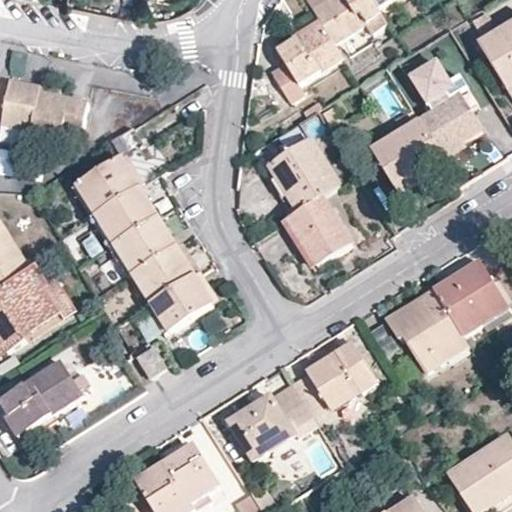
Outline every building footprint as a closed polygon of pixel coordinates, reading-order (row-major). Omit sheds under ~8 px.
[(381,10),(374,0),(310,0),(309,1),(321,21),(325,26),(336,44),(368,24),(373,33),(389,23),(381,10)] [(396,0),(374,0),(381,10),(396,0)] [(499,30),(489,14),(475,23),(485,38),(499,30)] [(293,46),(325,26),(321,21),(290,41),(293,46)] [(345,58),(336,44),(325,26),(293,46),(281,54),(288,65),(274,74),(292,103),(306,94),(301,86),(345,58)] [(511,89),(511,27),(482,46),(509,91),(511,89)] [(485,131),(473,112),(464,96),(455,102),(446,87),(452,84),(440,64),(414,80),(435,114),(421,123),(443,158),(466,144),(485,131)] [(481,107),(462,77),(452,84),(446,87),(455,102),(464,96),(473,112),(481,107)] [(0,143),(78,159),(89,106),(61,100),(41,96),(42,91),(11,85),(5,117),(0,142),(0,143)] [(61,100),(62,95),(42,91),(41,96),(61,100)] [(421,123),(415,113),(408,117),(414,127),(421,123)] [(443,158),(421,123),(414,127),(374,152),(401,194),(418,184),(448,165),(446,163),(443,158)] [(146,149),(135,132),(114,146),(124,163),(128,160),(146,149)] [(344,188),(314,142),(277,165),(296,196),(291,199),(301,214),(325,199),(344,188)] [(446,163),(469,149),(466,144),(443,158),(446,163)] [(0,148),(0,174),(22,179),(26,154),(0,148)] [(146,189),(128,160),(124,163),(143,192),(146,189)] [(143,192),(124,163),(75,193),(85,210),(89,208),(97,221),(143,192)] [(296,196),(277,165),(272,169),(291,199),(296,196)] [(423,191),(453,173),(448,165),(418,184),(423,191)] [(161,221),(143,192),(97,221),(93,223),(104,239),(107,237),(115,250),(161,221)] [(354,245),(325,199),(301,214),(290,222),(319,268),(354,245)] [(97,221),(89,208),(85,210),(93,223),(97,221)] [(179,250),(161,221),(115,250),(112,252),(122,269),(126,266),(134,279),(179,250)] [(319,268),(290,222),(285,225),(314,271),(319,268)] [(0,296),(34,276),(2,227),(0,228),(0,296)] [(115,250),(107,237),(104,239),(112,252),(115,250)] [(202,277),(183,248),(179,250),(198,280),(202,277)] [(198,280),(179,250),(134,279),(130,281),(141,298),(144,296),(152,308),(198,280)] [(506,302),(482,264),(436,294),(465,339),(485,327),(480,319),(506,302)] [(134,279),(126,266),(122,269),(130,281),(134,279)] [(24,339),(61,315),(65,321),(77,313),(58,283),(50,288),(40,272),(34,276),(0,296),(0,344),(8,356),(27,344),(24,339)] [(220,307),(202,277),(198,280),(216,309),(220,307)] [(216,309),(198,280),(152,308),(160,321),(156,323),(167,340),(216,309)] [(470,348),(465,339),(436,294),(390,323),(402,341),(407,338),(429,374),(470,348)] [(152,308),(144,296),(141,298),(149,311),(152,308)] [(488,333),(511,318),(511,311),(506,302),(480,319),(485,327),(488,333)] [(160,321),(152,308),(149,311),(156,323),(160,321)] [(324,366),(355,346),(351,340),(320,360),(324,366)] [(380,385),(355,346),(324,366),(309,375),(332,410),(361,391),(363,395),(380,385)] [(167,372),(156,354),(141,363),(153,381),(167,372)] [(56,420),(86,401),(83,396),(75,384),(64,368),(3,406),(12,420),(25,440),(56,420)] [(332,410),(309,375),(293,386),(315,420),(332,410)] [(92,390),(85,378),(75,384),(83,396),(92,390)] [(315,420),(293,386),(273,398),(295,433),(315,420)] [(334,414),(363,395),(361,391),(332,410),(334,414)] [(295,433),(273,398),(231,425),(255,464),(298,437),(295,433)] [(24,447),(59,425),(56,420),(25,440),(12,420),(8,423),(24,447)] [(511,444),(509,440),(453,477),(476,511),(488,511),(493,509),(509,498),(511,502),(511,444)] [(186,459),(199,451),(196,446),(183,454),(186,459)] [(210,497),(223,488),(199,451),(186,459),(183,454),(166,465),(196,511),(199,511),(214,503),(210,497)] [(196,511),(166,465),(137,483),(155,511),(196,511)] [(278,511),(280,511),(262,483),(249,492),(253,497),(261,511),(278,511)] [(261,511),(253,497),(239,506),(242,511),(261,511)] [(494,511),(507,511),(511,509),(511,502),(509,498),(493,509),(494,511)] [(423,511),(416,501),(397,511),(423,511)]
